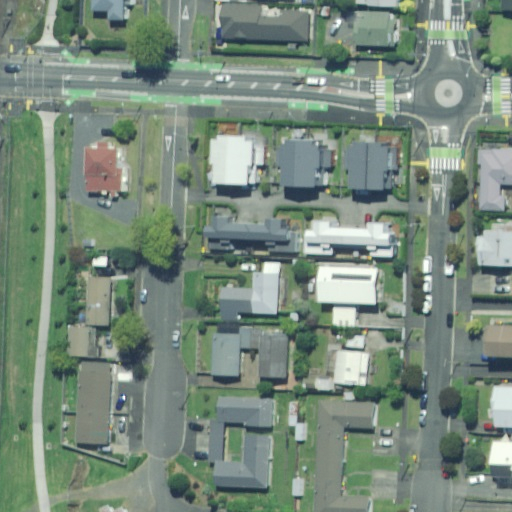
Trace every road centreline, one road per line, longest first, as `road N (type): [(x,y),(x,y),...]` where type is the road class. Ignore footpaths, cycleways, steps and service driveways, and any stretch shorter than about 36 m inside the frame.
road 1 (residential): [(175,81),(157,479),(179,511)]
road 2 (unclassified): [(431,511),(443,194)]
road 3 (secondary): [(175,81),(0,74)]
road 4 (secondary): [(319,89),(175,81)]
